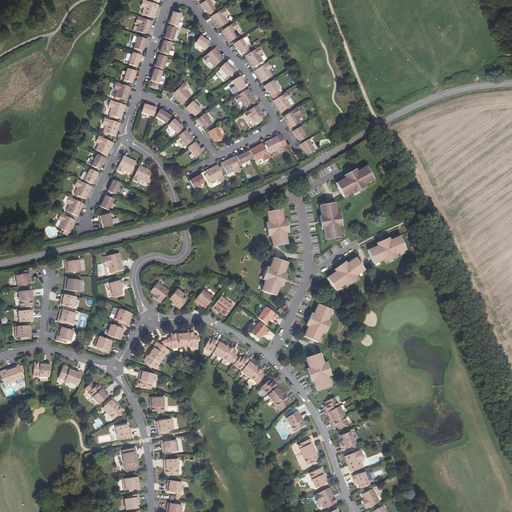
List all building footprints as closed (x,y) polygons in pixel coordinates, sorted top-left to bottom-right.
[(154,18),(158,5),(142,0),(141,6),(144,8),(142,14),(154,18)] [(208,0),(207,0),(200,4),(202,7),(203,7),(205,10),(208,14),(215,10),(208,0)] [(227,15),(224,9),(210,17),(217,29),(228,23),(224,17),(227,15)] [(170,21),(169,20),(168,24),(177,27),(181,14),(173,12),(171,17),(170,21)] [(149,35),(153,22),(137,17),(135,23),(139,24),(137,30),(136,31),(149,35)] [(239,28),(235,22),(221,31),(228,43),(239,36),(235,30),(239,28)] [(166,35),(165,35),(163,38),(172,41),(176,29),(169,27),(167,32),(166,35)] [(203,38),(204,37),(201,35),(196,43),(206,50),(210,43),(206,40),(203,38)] [(145,42),(146,43),(147,39),(138,36),(134,48),(142,50),(144,46),(145,42)] [(242,39),(233,44),(235,47),(236,46),(238,49),(241,54),(248,49),(242,39)] [(161,49),(160,49),(159,52),(168,55),(171,44),(164,41),(162,46),(161,49)] [(262,53),(259,47),(245,56),(250,64),(252,67),(263,61),(259,55),(262,53)] [(214,66),(224,58),(215,48),(202,58),(207,64),(210,61),(214,66)] [(139,58),(141,59),(142,55),(133,52),(129,64),(137,67),(138,62),(139,58)] [(157,64),(155,64),(154,66),(163,69),(167,57),(160,55),(158,60),(157,64)] [(228,65),(229,64),(227,61),(220,68),(229,77),(235,71),(231,67),(228,65)] [(268,62),(254,71),(262,83),(272,76),(268,70),(271,68),(268,62)] [(134,74),(136,75),(137,71),(127,68),(124,80),(131,82),(133,78),(134,74)] [(162,72),(153,69),(152,72),(154,73),(153,76),(151,81),(159,84),(162,72)] [(242,80),(240,76),(232,81),(238,92),(246,88),(243,83),(241,80),(242,80)] [(272,81),(264,86),(266,89),(267,88),(269,91),(271,96),(278,91),(272,81)] [(127,100),(131,87),(115,82),(113,88),(117,90),(115,97),(127,100)] [(186,90),(188,88),(184,83),(172,95),(182,104),(191,95),(186,90)] [(244,107),(255,100),(248,89),(234,97),(237,103),(240,101),(244,107)] [(290,98),(287,92),(273,101),(280,112),(291,106),(287,100),(290,98)] [(121,118),(126,105),(109,100),(108,107),(111,108),(109,115),(121,118)] [(192,101),(186,108),(188,110),(189,109),(191,112),(195,116),(201,110),(192,101)] [(142,112),(153,116),(156,107),(153,105),(152,107),(149,106),(144,104),(142,112)] [(254,123),(265,117),(258,105),(244,113),(247,119),(251,117),(254,123)] [(161,108),(156,116),(166,123),(171,116),(167,114),(163,112),(164,110),(161,108)] [(300,114),(297,108),(283,116),(290,128),(301,122),(297,116),(300,114)] [(212,123),(204,114),(196,120),(199,123),(200,122),(202,125),(205,128),(212,123)] [(115,136),(120,123),(104,118),(102,124),(105,125),(103,132),(115,136)] [(178,120),(175,118),(168,125),(177,133),(183,128),(179,124),(177,122),(178,120)] [(300,126),(292,131),(294,135),(295,134),(297,137),(299,141),(306,137),(300,126)] [(216,127),(208,131),(210,135),(211,134),(213,137),(215,142),(222,138),(216,127)] [(188,133),(186,130),(178,136),(186,146),(192,141),(189,137),(187,134),(188,133)] [(107,155),(113,142),(98,135),(95,142),(99,143),(96,149),(107,155)] [(285,151),(277,136),(265,143),(270,154),(277,151),(278,154),(285,151)] [(314,150),(308,139),(300,144),(302,147),(303,147),(305,150),(308,154),(314,150)] [(198,144),(195,142),(188,148),(196,157),(202,152),(199,148),(196,145),(198,144)] [(264,161),(270,158),(263,144),(250,150),(256,161),(262,158),(264,161)] [(241,164),(252,158),(248,151),(244,153),(240,155),(239,154),(236,155),(241,164)] [(103,161),(104,162),(106,158),(97,154),(91,165),(99,169),(101,164),(103,161)] [(137,161),(124,155),(117,170),(123,173),(124,169),(131,172),(137,161)] [(235,174),(241,171),(234,156),(221,163),(227,174),(234,171),(235,174)] [(147,182),(147,181),(149,178),(152,170),(140,165),(133,179),(139,182),(140,179),(147,182)] [(219,182),(225,179),(218,165),(205,171),(211,182),(217,179),(219,182)] [(347,191),(348,194),(352,192),(364,185),(367,183),(366,181),(372,178),(366,166),(356,172),(344,178),(336,183),(342,194),(347,191)] [(96,175),(97,176),(98,173),(90,169),(85,179),(84,180),(92,183),(94,179),(96,175)] [(343,176),(344,178),(356,172),(355,169),(343,176)] [(194,188),(205,182),(200,173),(197,175),(198,177),(194,178),(190,180),(194,188)] [(86,199),(92,187),(77,179),(74,185),(77,187),(74,193),(76,194),(79,196),(86,199)] [(121,183),(112,179),(111,182),(112,183),(111,186),(109,190),(116,194),(121,183)] [(365,188),(364,185),(352,192),(354,194),(365,188)] [(102,203),(101,202),(99,206),(108,210),(114,199),(106,195),(104,200),(102,203)] [(78,216),(84,204),(69,196),(66,202),(69,204),(66,211),(78,216)] [(337,232),(340,231),(339,227),(337,214),(336,210),(334,211),(332,204),(320,206),(321,217),(324,230),(325,240),(338,238),(337,232)] [(275,246),(288,244),(286,233),(284,220),(282,209),(269,211),(270,218),(268,219),(268,223),(271,236),(271,240),(274,240),(275,246)] [(72,227),(75,220),(61,213),(58,219),(61,221),(58,227),(69,233),(72,227)] [(110,213),(100,216),(101,219),(102,219),(103,223),(104,227),(113,225),(110,213)] [(378,261),(379,263),(383,261),(395,256),(399,254),(398,252),(404,249),(399,237),(389,242),(377,247),(367,251),(372,263),(378,261)] [(121,263),(119,263),(117,254),(102,257),(104,266),(108,265),(110,273),(123,270),(121,263)] [(273,265),(271,264),(269,268),(265,281),(264,284),(266,285),(264,292),(268,293),(276,296),(279,286),(284,273),(288,263),(276,259),(273,265)] [(340,286),(341,288),(344,285),(355,278),(359,275),(357,273),(363,269),(355,259),(346,265),(335,273),(327,279),(334,290),(340,286)] [(80,260),(76,261),(64,262),(65,268),(67,268),(68,273),(80,271),(79,265),(81,265),(80,260)] [(334,270),(335,273),(346,265),(345,263),(334,270)] [(29,281),(29,278),(31,278),(29,270),(19,272),(19,275),(16,276),(18,287),(30,284),(29,281)] [(357,280),(355,278),(344,285),(346,288),(357,280)] [(79,280),(77,280),(65,279),(65,285),(67,285),(66,290),(78,291),(79,285),(79,280)] [(113,298),(115,298),(122,296),(123,295),(122,290),(121,289),(123,288),(124,288),(122,281),(109,284),(113,298)] [(156,296),(155,299),(160,303),(169,292),(157,282),(150,291),(155,295),(156,296)] [(175,303),(174,305),(180,309),(186,301),(184,299),(186,296),(177,289),(175,292),(174,291),(172,293),(173,294),(169,299),(172,301),(175,303)] [(200,302),(198,304),(203,308),(210,299),(212,297),(208,294),(209,292),(204,289),(196,299),(200,302)] [(32,306),(31,297),(33,296),(32,290),(18,292),(20,307),(32,306)] [(62,301),(61,305),(73,309),(76,297),(62,294),(61,300),(62,301)] [(221,298),(212,309),(218,313),(219,311),(221,312),(226,316),(233,307),(221,298)] [(212,301),(210,299),(203,308),(205,310),(212,301)] [(318,337),(320,338),(322,334),(327,322),(329,318),(327,317),(330,311),(318,306),(313,315),(308,328),(303,337),(315,343),(318,337)] [(269,321),(270,320),(272,321),(273,322),(277,317),(266,308),(258,319),(266,325),(269,321)] [(118,320),(129,324),(131,319),(129,318),(131,313),(129,312),(126,311),(126,310),(123,309),(123,310),(120,309),(117,315),(115,314),(114,319),(118,320)] [(31,322),(31,316),(33,316),(32,310),(18,312),(19,323),(31,322)] [(68,323),(73,324),(74,320),(72,319),(74,313),(63,310),(61,315),(59,314),(57,320),(68,323)] [(305,326),(308,328),(313,315),(311,314),(305,326)] [(330,323),(327,322),(322,334),(324,335),(330,323)] [(259,341),(262,337),(263,335),(265,336),(266,337),(270,332),(260,324),(251,335),(259,341)] [(119,339),(120,334),(122,335),(124,330),(111,325),(107,335),(119,339)] [(20,337),(31,337),(31,331),(29,331),(28,326),(17,326),(17,332),(15,332),(15,338),(20,337)] [(59,334),(58,333),(55,340),(66,343),(67,341),(70,342),(73,331),(61,327),(60,331),(59,334)] [(168,340),(168,346),(171,346),(172,349),(178,348),(178,347),(188,346),(188,348),(195,347),(195,345),(198,344),(198,342),(198,338),(197,336),(194,336),(194,332),(187,333),(187,334),(177,335),(177,333),(170,334),(170,338),(167,338),(168,340)] [(98,348),(109,352),(111,346),(109,345),(110,341),(99,337),(97,342),(96,342),(94,346),(98,348)] [(231,363),(234,358),(235,355),(236,354),(234,352),(235,349),(229,346),(228,347),(219,342),(220,341),(214,337),(212,340),(209,339),(204,348),(213,353),(212,353),(222,359),(223,358),(231,363)] [(147,364),(152,367),(156,370),(160,364),(159,363),(164,356),(165,356),(169,351),(165,348),(160,345),(156,342),(152,348),(153,348),(148,356),(147,356),(143,361),(147,364)] [(327,382),(329,381),(328,377),(323,364),(322,361),(320,361),(318,355),(305,359),(309,369),(313,382),(316,392),(329,388),(327,382)] [(240,357),(239,358),(237,360),(234,364),(242,371),(241,372),(249,378),(250,378),(258,384),(264,376),(261,374),(264,371),(258,367),(257,368),(250,362),(251,360),(245,356),(242,358),(240,357)] [(43,365),(34,364),(33,376),(49,377),(50,363),(43,363),(43,365)] [(0,373),(0,374),(4,385),(24,378),(19,365),(13,367),(13,369),(0,373)] [(76,372),(63,367),(58,378),(78,386),(83,373),(77,370),(76,372)] [(141,378),(139,387),(150,390),(154,375),(140,371),(139,377),(141,378)] [(274,404),(275,405),(280,411),(288,405),(286,402),(289,400),(286,396),(284,394),(283,396),(280,392),(277,388),(278,387),(276,384),(274,381),(270,383),(268,381),(261,387),(266,393),(267,395),(267,396),(270,400),(274,404)] [(105,391),(103,392),(97,385),(94,388),(90,384),(85,389),(89,393),(88,393),(99,405),(109,395),(105,391)] [(103,392),(105,391),(98,384),(97,385),(103,392)] [(152,404),(152,413),(164,413),(164,397),(150,397),(150,404),(152,404)] [(122,412),(115,405),(117,403),(112,399),(102,408),(113,420),(122,412)] [(332,424),(333,427),(335,430),(339,428),(340,430),(348,426),(346,420),(344,417),(345,417),(342,412),(340,407),(339,408),(337,404),(335,399),(326,403),(327,406),(323,408),(325,411),(327,414),(328,413),(331,418),(333,423),(332,424)] [(115,405),(122,412),(123,410),(117,403),(115,405)] [(305,425),(300,417),(301,417),(298,411),(286,418),(294,432),(305,425)] [(96,429),(103,425),(99,417),(92,421),(96,429)] [(171,425),(170,419),(159,421),(159,426),(157,427),(158,433),(169,431),(174,430),(173,425),(171,425)] [(131,431),(129,431),(128,428),(128,425),(115,427),(117,438),(121,437),(121,440),(132,438),(131,431)] [(356,445),(350,433),(341,437),(343,441),(344,443),(342,444),(341,444),(343,450),(356,445)] [(176,440),(172,441),(161,443),(162,449),(164,449),(165,453),(176,451),(175,445),(177,445),(176,440)] [(317,460),(311,448),(313,447),(310,440),(297,445),(306,465),(317,460)] [(137,469),(135,455),(136,455),(135,448),(122,450),(125,471),(137,469)] [(363,457),(362,456),(360,451),(345,456),(349,466),(348,466),(350,473),(362,468),(360,462),(363,460),(363,457)] [(166,466),(166,476),(178,475),(177,459),(163,460),(164,466),(166,466)] [(325,477),(323,478),(320,469),(309,474),(315,488),(328,482),(325,477)] [(355,482),(356,482),(357,484),(359,489),(369,485),(364,472),(352,477),(354,483),(355,482)] [(125,485),(125,490),(128,490),(139,488),(138,482),(136,482),(135,477),(124,479),(125,485)] [(168,486),(167,486),(166,492),(180,494),(182,483),(169,481),(168,486)] [(333,497),(332,498),(328,489),(314,495),(316,500),(315,501),(316,502),(317,502),(318,504),(321,503),(324,509),(336,504),(333,497)] [(365,501),(363,503),(366,509),(378,502),(372,489),(361,494),(364,500),(365,501)] [(138,505),(138,502),(139,502),(138,494),(127,496),(128,499),(124,499),(126,510),(138,509),(138,505)] [(168,510),(168,511),(180,511),(182,506),(168,503),(167,509),(168,510)]
